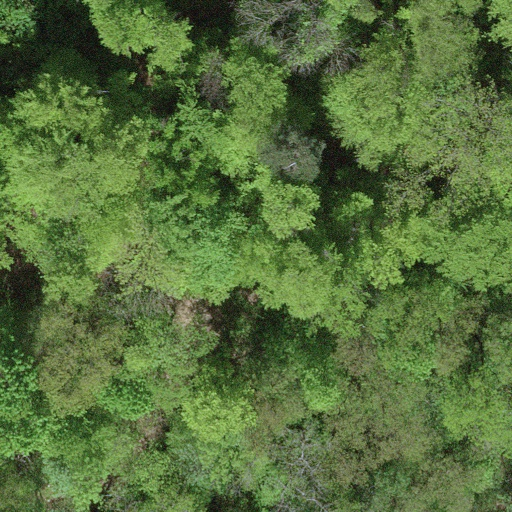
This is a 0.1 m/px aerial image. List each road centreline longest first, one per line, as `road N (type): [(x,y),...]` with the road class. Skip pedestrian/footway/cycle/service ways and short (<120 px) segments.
road 1 (track): [(0,227),(115,247),(190,302),(184,363),(144,426),(0,501)]
road 2 (track): [(97,0),(132,84),(138,147),(115,247)]
